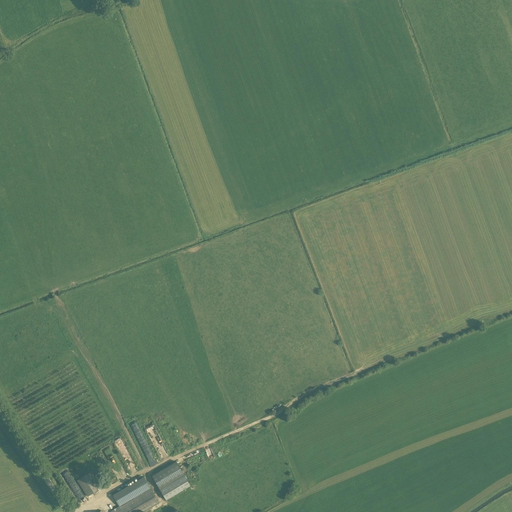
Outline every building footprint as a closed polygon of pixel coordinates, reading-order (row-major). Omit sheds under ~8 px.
[(123,459),(130,456),(121,437),(114,440),(123,459)] [(145,437),(137,440),(141,451),(149,448),(145,437)] [(165,499),(190,485),(176,461),(152,476),(165,499)] [(115,472),(118,479),(126,475),(122,468),(115,472)] [(144,511),(151,508),(151,507),(159,502),(144,477),(113,495),(119,506),(111,511),(144,511)] [(96,490),(92,484),(83,490),(87,496),(96,490)]
